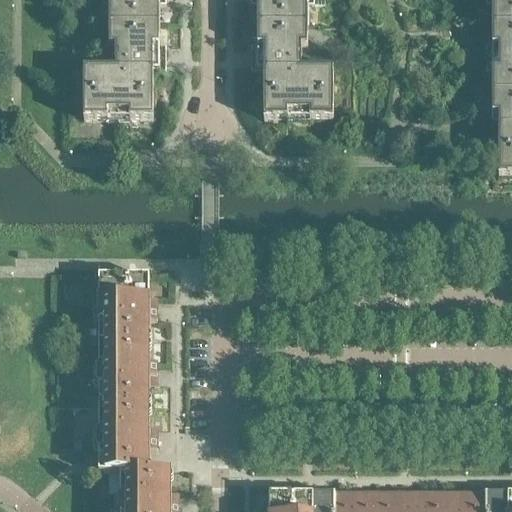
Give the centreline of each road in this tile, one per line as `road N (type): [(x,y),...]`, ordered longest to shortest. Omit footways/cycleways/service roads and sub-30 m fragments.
road 1 (residential): [(223,424),(511,422)]
road 2 (residential): [(223,424),(225,296)]
